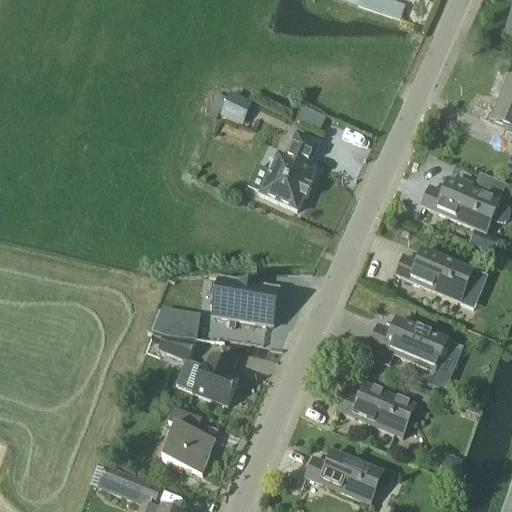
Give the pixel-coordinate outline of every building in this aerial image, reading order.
[(401,22),(405,8),(379,0),(346,0),(345,4),(401,22)] [(511,81),(510,80),(493,124),(511,131),(511,81)] [(238,127),(244,110),(228,103),(221,120),(238,127)] [(258,170),(250,190),(263,196),(261,200),(298,216),(304,201),(307,202),(312,192),(309,191),(316,176),(308,172),(320,147),(297,137),(286,163),(279,159),(272,175),(258,170)] [(474,188),(459,182),(457,188),(449,184),(442,195),(430,190),(422,210),(488,236),(493,224),(497,226),(500,227),(503,227),(507,225),(510,221),(511,218),(511,213),(509,210),(507,207),(503,206),(500,206),(472,194),(474,188)] [(492,257),(497,245),(475,235),(470,247),(492,257)] [(475,275),(423,253),(417,264),(405,259),(396,279),(462,306),(475,275)] [(220,283),(214,320),(273,330),(279,293),(220,283)] [(437,375),(449,346),(398,324),(393,335),(380,329),(366,362),(388,371),(394,357),(437,375)] [(164,343),(161,353),(191,363),(197,345),(164,343)] [(187,362),(178,389),(229,406),(238,380),(187,362)] [(418,412),(365,389),(360,401),(348,396),(339,415),(405,441),(418,412)] [(203,480),(215,444),(197,438),(202,422),(175,412),(169,427),(175,429),(162,466),(203,480)] [(384,478),(334,456),(328,468),(315,462),(307,480),(372,507),(384,478)] [(461,464),(448,460),(441,478),(454,483),(461,464)] [(156,506),(161,492),(106,473),(99,493),(141,509),(140,511),(157,511),(149,509),(151,504),(156,506)]
